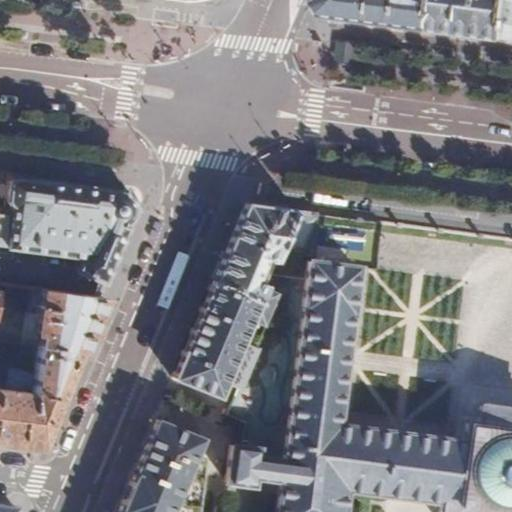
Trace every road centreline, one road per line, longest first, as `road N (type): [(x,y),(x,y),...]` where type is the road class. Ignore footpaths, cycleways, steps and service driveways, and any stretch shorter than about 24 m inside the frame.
road 1 (secondary): [(78,487),(229,105)]
road 2 (secondary): [(229,105),(0,71)]
road 3 (secondary): [(458,135),(229,105)]
